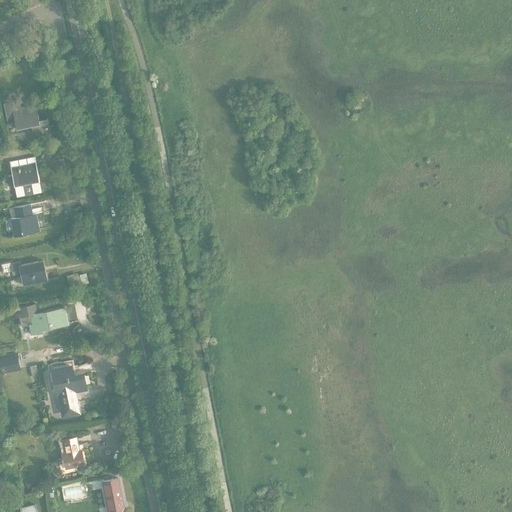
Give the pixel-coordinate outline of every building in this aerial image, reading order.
[(14,122),(15,128),(30,125),(31,131),(48,128),(46,118),(38,119),(36,110),(28,111),(26,105),(22,106),(20,99),(2,103),(7,123),(14,122)] [(35,156),(9,161),(15,188),(16,195),(17,198),(42,193),(41,190),(40,183),(35,156)] [(9,208),(14,235),(39,230),(36,213),(32,214),(31,204),(9,208)] [(9,273),(9,272),(12,271),(13,274),(20,273),(23,285),(47,280),(43,260),(21,265),(20,262),(11,263),(11,261),(0,264),(1,264),(3,273),(6,272),(7,274),(9,273)] [(88,283),(86,273),(79,274),(81,282),(80,282),(78,272),(66,275),(69,287),(88,283)] [(17,307),(21,326),(28,324),(30,334),(41,332),(40,329),(67,323),(64,307),(37,312),(35,303),(17,307)] [(16,354),(0,356),(0,372),(19,368),(16,354)] [(75,402),(73,390),(86,387),(83,372),(73,374),(70,360),(60,362),(51,364),(48,365),(49,370),(52,369),(57,393),(61,392),(64,404),(61,404),(63,414),(78,411),(76,401),(75,402)] [(36,365),(30,366),(32,377),(38,375),(36,365)] [(63,453),(65,467),(83,463),(80,450),(78,450),(75,436),(63,439),(65,453),(63,453)] [(23,480),(29,488),(35,484),(29,475),(23,480)] [(108,511),(124,511),(123,508),(122,508),(116,478),(102,481),(107,506),(108,506),(108,511)]
